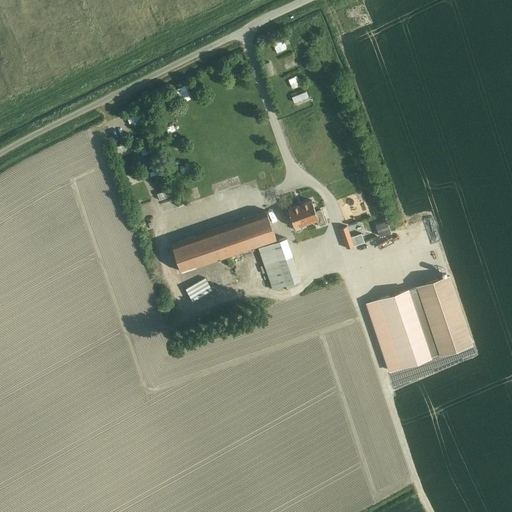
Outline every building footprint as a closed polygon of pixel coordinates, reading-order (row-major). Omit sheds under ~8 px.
[(288,50),(291,58),(305,52),(302,44),(288,50)] [(227,56),(217,59),(220,70),(230,67),(227,56)] [(273,72),(269,61),(262,64),(266,75),(273,72)] [(297,76),(310,69),(307,62),(293,69),(297,76)] [(192,76),(186,79),(189,85),(195,83),(192,76)] [(300,86),(303,94),(317,88),(313,80),(300,86)] [(136,107),(140,116),(150,112),(146,102),(136,107)] [(148,133),(152,142),(159,139),(155,130),(148,133)] [(138,132),(129,133),(131,144),(139,143),(138,132)] [(147,160),(139,161),(141,172),(148,171),(147,160)] [(169,182),(171,175),(163,173),(162,180),(169,182)] [(368,184),(358,187),(364,207),(374,204),(368,184)] [(156,193),(159,200),(169,196),(167,189),(156,193)] [(311,200),(300,204),(306,223),(316,219),(318,226),(326,223),(321,209),(315,211),(311,200)] [(306,223),(300,204),(288,208),(294,227),(306,223)] [(180,272),(275,240),(265,211),(170,243),(180,272)] [(197,215),(185,218),(186,224),(199,220),(197,215)] [(339,227),(346,247),(364,241),(361,231),(351,235),(347,224),(339,227)] [(273,289),(301,279),(286,238),(258,248),(273,289)] [(449,276),(380,299),(366,303),(389,370),(431,355),(471,342),(449,276)] [(205,278),(193,284),(185,289),(191,301),(211,291),(205,278)]
